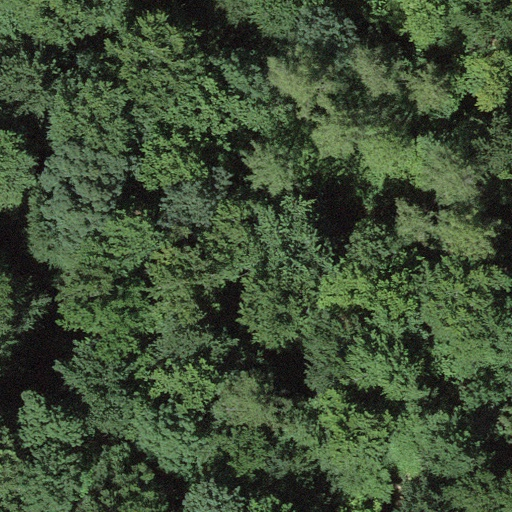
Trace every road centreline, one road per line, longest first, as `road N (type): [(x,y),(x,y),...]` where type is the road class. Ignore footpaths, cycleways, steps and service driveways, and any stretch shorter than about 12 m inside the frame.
road 1 (track): [(278,0),(137,187),(0,413)]
road 2 (track): [(511,340),(405,511)]
